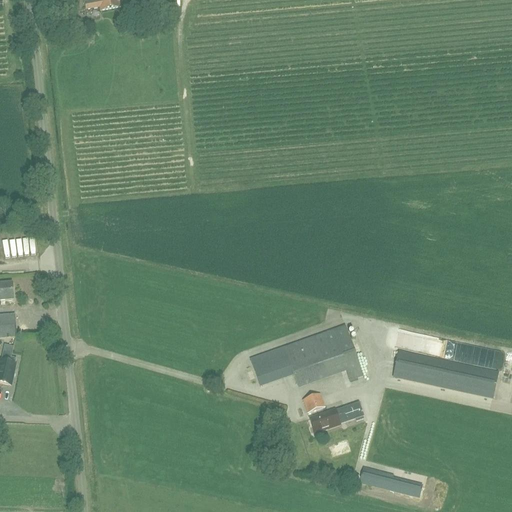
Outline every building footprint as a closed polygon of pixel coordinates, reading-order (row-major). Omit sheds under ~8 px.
[(118,0),(97,0),(98,2),(85,5),(86,10),(99,8),(100,12),(120,8),(118,0)] [(176,18),(176,3),(168,3),(168,17),(176,18)] [(0,301),(11,301),(10,285),(0,285),(0,301)] [(0,340),(16,339),(14,316),(0,317),(0,340)] [(345,327),(314,338),(284,349),(298,390),(346,373),(349,382),(363,378),(345,327)] [(399,332),(396,346),(453,358),(456,348),(446,346),(447,342),(408,334),(399,332)] [(399,353),(393,378),(492,400),(498,374),(399,353)] [(260,389),(271,385),(261,357),(250,361),(260,389)] [(0,361),(0,383),(10,386),(15,365),(14,364),(16,359),(11,358),(10,363),(0,361)] [(307,415),(325,409),(320,395),(302,401),(307,415)] [(309,418),(309,420),(315,435),(355,421),(356,423),(364,420),(363,418),(364,417),(359,403),(335,411),(334,409),(309,418)] [(0,411),(27,417),(28,411),(1,405),(0,408),(0,411)] [(254,462),(256,447),(205,440),(203,456),(254,462)] [(359,484),(389,492),(393,477),(363,470),(359,484)]
